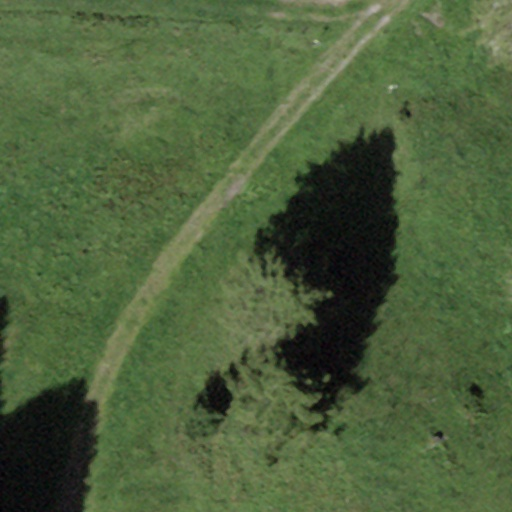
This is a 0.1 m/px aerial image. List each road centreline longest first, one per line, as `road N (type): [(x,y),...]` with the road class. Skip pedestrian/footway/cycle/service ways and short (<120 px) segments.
road 1 (track): [(407,0),(158,241),(67,421),(52,511)]
road 2 (track): [(8,0),(366,0)]
